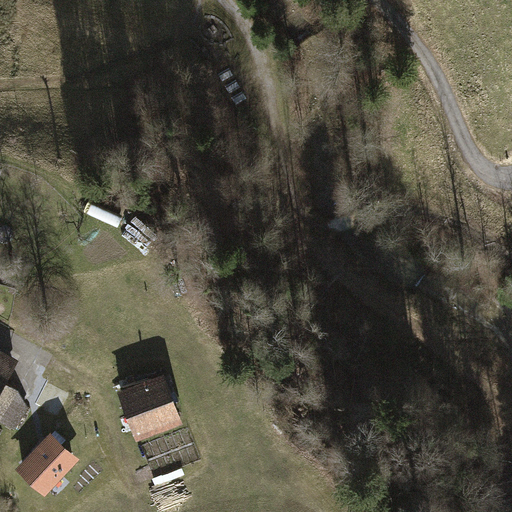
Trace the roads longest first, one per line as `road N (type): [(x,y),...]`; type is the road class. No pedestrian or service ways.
road 1 (track): [(309,232),(359,287),(485,383),(499,411),(511,484)]
road 2 (track): [(362,218),(309,232),(268,80),(243,23),(222,0)]
road 3 (residential): [(511,178),(486,171),(468,149),(413,37),(377,0)]
